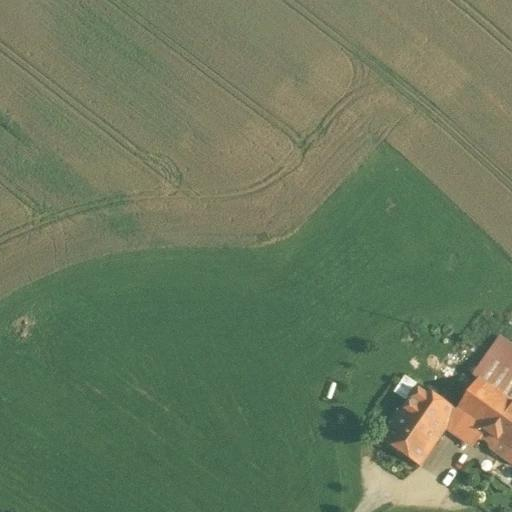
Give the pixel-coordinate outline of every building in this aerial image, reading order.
[(493,363),(486,359),(474,377),(479,380),(510,401),(511,398),(511,347),(507,344),(493,363)] [(457,411),(458,413),(484,431),(510,401),(479,380),(457,411)] [(419,386),(382,441),(421,467),(446,431),(458,413),(457,411),(419,386)] [(511,402),(510,401),(484,431),(498,441),(492,448),(511,462),(511,402)] [(484,431),(458,413),(446,431),(472,449),(484,431)]
